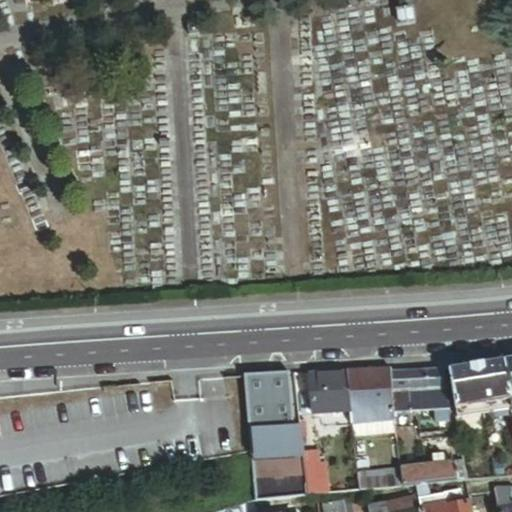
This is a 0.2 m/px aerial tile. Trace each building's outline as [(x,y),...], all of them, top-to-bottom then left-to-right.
[(457,410),(511,402),(511,401),(505,362),(451,369),(457,410)] [(429,393),(428,370),(393,372),(395,417),(409,416),(409,394),(429,393)] [(451,413),(445,370),(428,370),(429,393),(409,394),(409,416),(442,414),(451,413)] [(395,417),(393,372),(349,374),(353,412),(354,428),(396,424),(395,417)] [(353,412),(349,374),(308,376),(312,415),(352,412),(353,412)] [(295,430),(291,376),(247,378),(255,453),(270,452),(269,434),(295,430)] [(451,413),(442,414),(443,426),(452,425),(451,413)] [(396,424),(354,428),(356,439),(398,435),(396,424)] [(270,452),(305,448),(304,441),(303,429),(295,430),(269,434),(270,452)] [(304,441),(305,448),(306,456),(322,454),(320,440),(304,441)] [(322,454),(306,456),(309,486),(328,484),(325,454),(322,454)] [(432,457),(433,468),(445,467),(443,456),(432,457)] [(459,483),(468,482),(465,464),(457,465),(459,483)] [(433,468),(403,471),(405,488),(420,487),(459,483),(457,465),(445,467),(433,468)] [(369,492),(392,490),(390,472),(359,475),(361,493),(369,492)] [(472,502),(468,482),(459,483),(420,487),(424,509),(424,510),(468,503),(472,502)] [(328,484),(309,486),(310,498),(320,497),(330,496),(328,484)] [(507,490),(497,491),(501,507),(511,504),(511,496),(508,497),(507,490)] [(371,504),(369,492),(361,493),(330,496),(320,497),(321,503),(347,501),(348,508),(371,504)] [(347,501),(321,503),(323,511),(348,511),(348,508),(347,501)] [(424,511),(424,510),(424,509),(407,511),(391,511),(390,503),(372,506),(372,511),(424,511)] [(424,510),(424,511),(469,511),(468,503),(424,510)]
